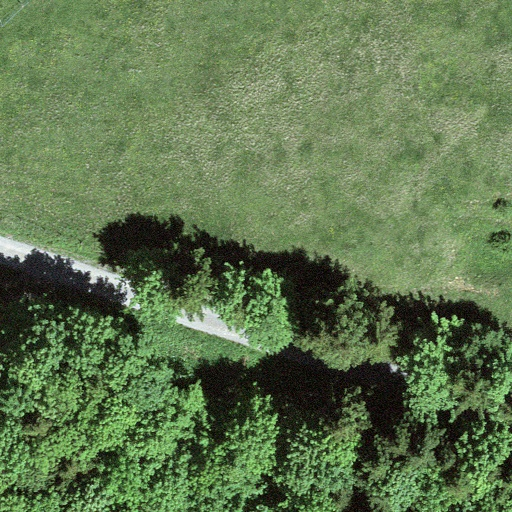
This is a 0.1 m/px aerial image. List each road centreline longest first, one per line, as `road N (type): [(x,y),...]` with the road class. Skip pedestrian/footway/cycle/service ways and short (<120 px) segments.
road 1 (track): [(511,417),(154,306),(0,247)]
road 2 (track): [(0,291),(154,306)]
